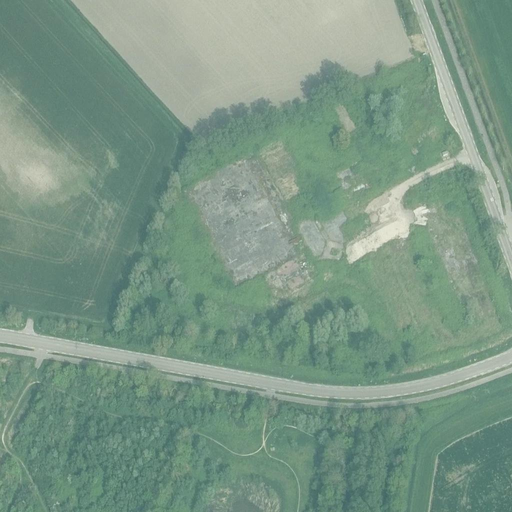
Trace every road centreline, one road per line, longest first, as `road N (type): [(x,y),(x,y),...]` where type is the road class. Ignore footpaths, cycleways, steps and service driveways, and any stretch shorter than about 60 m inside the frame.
road 1 (tertiary): [(0,335),(364,393),(445,379),(511,356)]
road 2 (tertiary): [(511,262),(416,0)]
